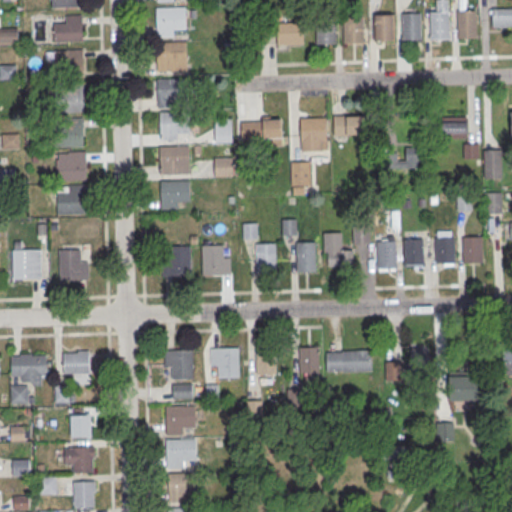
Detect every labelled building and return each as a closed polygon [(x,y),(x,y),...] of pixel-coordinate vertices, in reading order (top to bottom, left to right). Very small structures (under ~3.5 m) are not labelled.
[(156,7),(185,6),(185,27),(173,28),(173,35),(157,35),(156,7)] [(492,9),(511,8),(511,26),(493,27),(492,9)] [(457,10),(476,10),(476,35),(457,36),(457,10)] [(429,11),(449,11),(449,36),(429,36),(429,11)] [(401,13),(421,13),(421,38),(401,38),(401,13)] [(81,40),(53,41),(53,22),(65,22),(65,14),(81,14),(81,40)] [(375,15),(395,15),(396,40),(375,40),(375,15)] [(342,16),(362,16),(363,41),(342,41),(342,16)] [(314,19),(334,18),(335,43),(315,44),(314,19)] [(277,23),(302,22),(303,44),(278,45),(277,23)] [(0,44),(17,44),(17,30),(0,30),(0,44)] [(156,41),(185,41),(186,62),(173,62),(173,69),(157,70),(156,41)] [(83,76),(55,77),(54,51),(83,50),(83,76)] [(0,78),(16,78),(16,64),(0,64),(0,78)] [(156,79),(185,78),(185,99),(173,99),(173,107),(156,107),(156,79)] [(83,112),(55,113),(54,87),(82,86),(83,112)] [(159,111),(188,110),(188,131),(176,132),(176,139),(159,139),(159,111)] [(334,116),(334,135),(365,134),(365,116),(346,116),(346,115),(334,116)] [(467,117),(468,138),(451,138),(451,133),(442,133),(442,117),(467,117)] [(83,147),(54,148),(54,125),(66,125),(66,119),(82,118),(83,147)] [(231,118),(213,118),(213,142),(231,142),(231,118)] [(300,118),(326,118),(327,150),(301,151),(300,118)] [(262,120),(281,119),(283,146),(272,146),(272,138),(263,139),(263,140),(242,141),(241,122),(262,121),(262,120)] [(2,133),(2,148),(18,148),(18,133),(2,133)] [(466,158),(479,158),(479,143),(466,143),(466,158)] [(158,145),(187,144),(188,165),(175,165),(175,173),(159,173),(158,145)] [(406,148),(421,147),(421,168),(383,169),(382,153),(397,153),(398,160),(406,160),(406,148)] [(484,151),(502,150),(503,178),(485,179),(484,151)] [(87,178),(58,179),(57,154),(86,153),(87,178)] [(214,159),(232,158),(233,177),(215,177),(214,159)] [(291,162),(309,162),(310,180),(292,181),(291,162)] [(0,184),(16,184),(16,168),(0,168),(0,184)] [(159,180),(188,179),(189,200),(176,200),(177,208),(160,208),(159,180)] [(86,214),(58,215),(57,190),(85,189),(86,214)] [(384,192),(402,191),(402,210),(384,211),(384,192)] [(484,193),(502,192),(503,213),(485,213),(484,193)] [(456,194),(474,193),(475,212),(457,213),(456,194)] [(282,220),(296,219),(297,235),(282,235),(282,220)] [(243,224),(257,223),(258,239),(243,239),(243,224)] [(352,226),(370,225),(371,244),(353,244),(352,226)] [(353,269),(353,249),(342,249),(342,232),(328,232),(328,269),(353,269)] [(463,237),(483,236),(484,263),(464,263),(463,237)] [(435,238),(455,237),(456,264),(436,264),(435,238)] [(404,240),(424,239),(425,266),(405,266),(404,240)] [(376,241),(396,241),(397,267),(377,268),(376,241)] [(256,244),(276,243),(276,269),(266,270),(266,273),(256,273),(256,244)] [(296,243),(316,243),(317,269),(297,270),(296,243)] [(202,246),(223,245),(224,257),(230,257),(231,275),(203,276),(202,246)] [(190,246),(169,247),(169,259),(162,259),(163,277),(191,277),(190,246)] [(41,278),(13,278),(12,251),(41,250),(41,278)] [(88,278),(60,279),(59,250),(81,250),(81,261),(87,261),(88,278)] [(299,348),(319,347),(320,373),(300,374),(299,348)] [(210,349),(239,348),(240,377),(218,378),(218,365),(211,365),(210,349)] [(256,348),(276,348),(276,374),(256,375),(256,348)] [(411,348),(428,348),(429,377),(418,377),(418,384),(407,385),(406,362),(411,362),(411,348)] [(503,350),(511,349),(511,373),(504,374),(503,350)] [(164,350),(193,350),(193,379),(172,379),(172,367),(164,367),(164,350)] [(342,351),(371,350),(372,371),(343,372),(342,371),(327,372),(326,353),(342,352),(342,351)] [(89,351),(89,373),(63,374),(62,354),(77,353),(77,351),(89,351)] [(20,354),(20,377),(47,376),(46,356),(31,356),(31,354),(20,354)] [(385,362),(403,362),(403,380),(385,380),(385,362)] [(449,376),(478,376),(478,400),(449,400),(449,376)] [(173,385),(192,384),(192,399),(173,399),(173,385)] [(54,386),(69,385),(69,403),(55,403),(54,386)] [(10,386),(27,386),(28,403),(11,404),(10,386)] [(296,388),(285,388),(285,405),(296,405),(296,388)] [(262,413),(259,398),(246,400),(249,414),(262,413)] [(165,407),(195,406),(195,427),(183,428),(183,435),(166,435),(165,407)] [(70,416),(91,415),(91,438),(70,438),(70,416)] [(436,423),(453,422),(454,441),(437,441),(436,423)] [(9,425),(26,424),(27,442),(10,442),(9,425)] [(166,440),(195,439),(195,461),(183,461),(183,468),(166,469),(166,440)] [(386,446),(405,446),(405,459),(386,459),(386,446)] [(72,448),(93,448),(93,474),(72,474),(72,448)] [(13,459),(28,458),(28,474),(13,474),(13,459)] [(37,465),(44,465),(45,474),(38,475),(37,465)] [(168,473),(197,473),(198,494),(185,494),(186,502),(169,502),(168,473)] [(38,478),(56,477),(56,494),(38,495),(38,478)] [(73,482),(94,482),(94,508),(73,508),(73,482)] [(13,494),(29,494),(29,509),(13,509),(13,494)]
